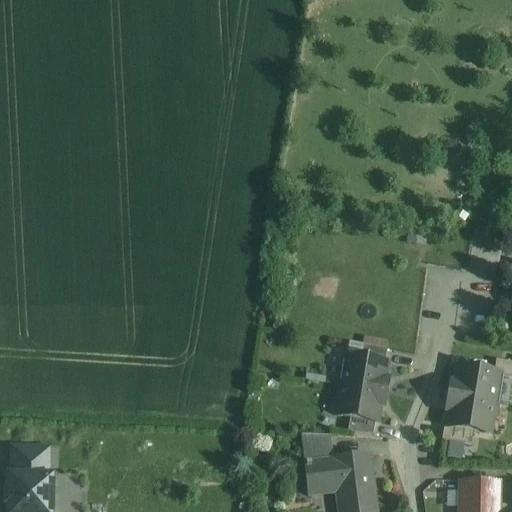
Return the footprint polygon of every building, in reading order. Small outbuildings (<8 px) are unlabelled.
[(388,351),(364,347),(361,360),(386,364),(388,351)] [(361,360),(349,358),(346,374),(342,377),(341,387),(388,395),(389,388),(384,387),(388,365),(386,364),(361,360)] [(511,363),(497,361),(495,375),(500,376),(500,377),(511,378),(511,363)] [(495,375),(461,369),(457,392),(452,391),(451,398),(498,406),(498,405),(500,395),(497,391),(500,377),(500,376),(495,375)] [(341,387),(339,398),(341,401),(339,417),(352,420),(376,424),(378,424),(382,401),(387,402),(388,395),(341,387)] [(451,398),(450,405),(454,406),(451,427),(451,428),(475,432),(490,435),(493,419),(496,416),(498,406),(451,398)] [(376,424),(352,420),(349,433),(374,437),(376,424)] [(475,432),(451,428),(451,427),(446,426),(443,441),(473,446),(475,432)] [(331,438),(302,436),(303,454),(332,452),(331,438)] [(6,477),(5,511),(54,511),(54,478),(51,477),(51,449),(10,449),(10,477),(6,477)] [(500,511),(501,483),(461,483),(460,511),(500,511)]
